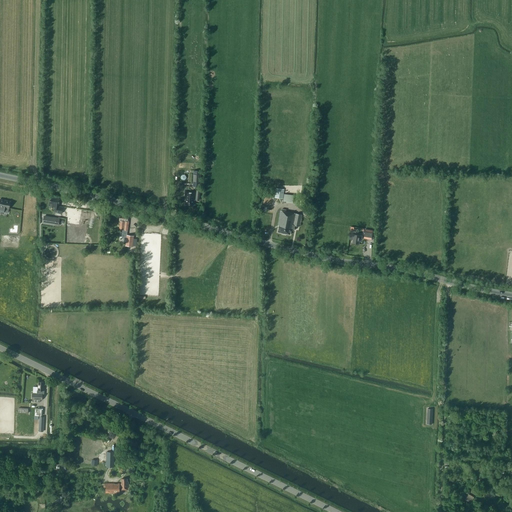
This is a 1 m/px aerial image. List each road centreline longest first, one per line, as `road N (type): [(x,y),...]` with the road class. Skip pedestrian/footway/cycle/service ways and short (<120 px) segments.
road 1 (tertiary): [(511,294),(332,260),(0,175)]
road 2 (secondary): [(333,511),(0,348)]
